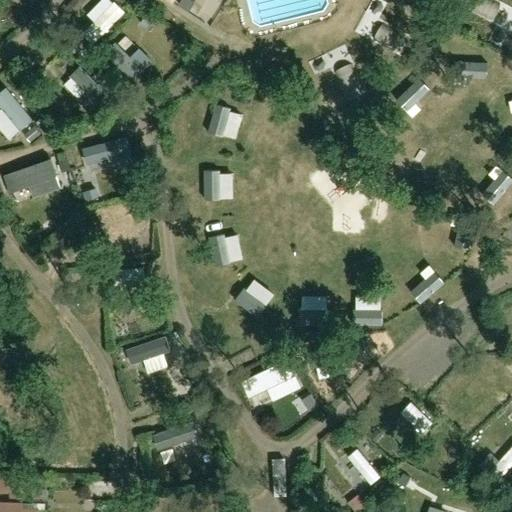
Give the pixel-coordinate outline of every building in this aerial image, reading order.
[(11,0),(14,20),(27,19),(25,8),(33,7),(31,0),(11,0)] [(385,54),(403,37),(389,22),(371,40),(385,54)] [(469,42),(501,66),(508,56),(476,32),(469,42)] [(100,87),(111,79),(97,59),(86,68),(100,87)] [(511,85),(508,83),(501,94),(511,101),(511,100),(511,85)] [(120,176),(126,147),(113,144),(107,174),(120,176)] [(128,205),(131,216),(155,210),(153,199),(128,205)] [(131,267),(135,285),(152,281),(147,263),(131,267)] [(140,344),(148,369),(186,358),(179,332),(140,344)] [(266,397),(298,375),(291,365),(259,387),(266,397)] [(405,398),(416,410),(427,399),(416,387),(405,398)] [(182,448),(215,434),(206,413),(173,427),(182,448)] [(376,444),(356,456),(367,474),(387,461),(376,444)] [(12,480),(11,493),(24,493),(24,481),(12,480)] [(0,502),(0,511),(37,511),(37,508),(22,508),(22,503),(0,502)]
